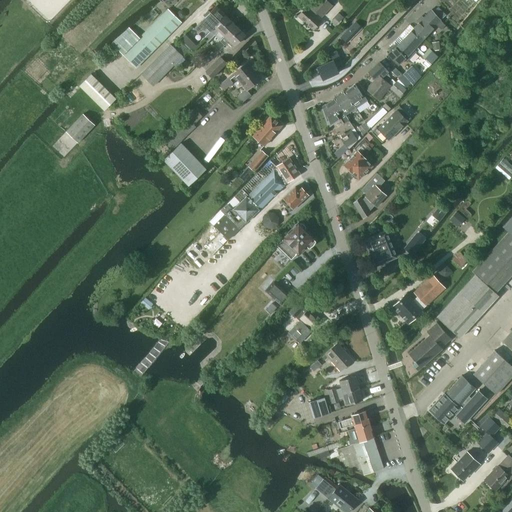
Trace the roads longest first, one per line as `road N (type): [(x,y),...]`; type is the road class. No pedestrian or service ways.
road 1 (unclassified): [(431,511),(297,109)]
road 2 (residential): [(428,0),(349,83),(297,109)]
road 3 (unknown): [(314,160),(201,289)]
